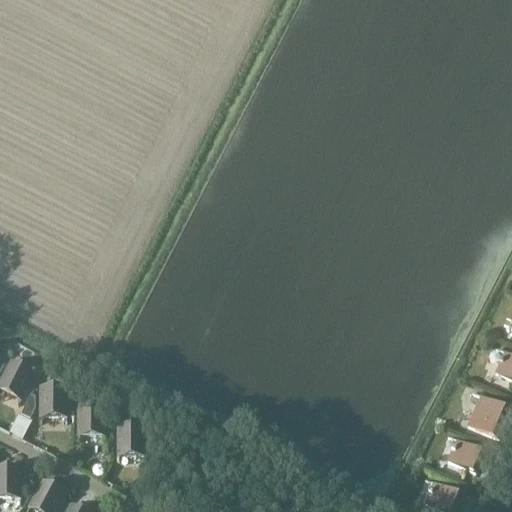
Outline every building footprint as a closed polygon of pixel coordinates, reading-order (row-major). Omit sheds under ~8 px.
[(499,366),(494,377),(511,384),(511,359),(503,355),(500,362),(498,365),(499,366)] [(35,376),(9,363),(0,381),(0,393),(22,404),(35,376)] [(38,421),(67,420),(68,389),(39,388),(38,421)] [(511,414),(479,401),(467,431),(498,444),(511,414)] [(76,440),(106,439),(106,408),(76,408),(76,440)] [(18,417),(9,435),(22,442),(31,424),(18,417)] [(116,460),(145,459),(145,428),(116,428),(116,460)] [(451,454),(447,465),(479,479),(488,458),(455,443),(453,450),(452,450),(450,453),(451,454)] [(0,502),(21,502),(22,470),(0,470),(0,502)] [(59,511),(68,496),(42,482),(26,510),(30,511),(59,511)] [(428,496),(423,508),(432,511),(461,511),(462,511),(463,511),(467,501),(432,486),(429,493),(428,496)]
